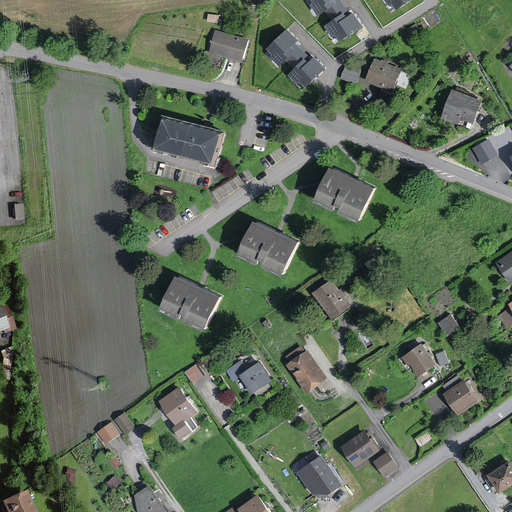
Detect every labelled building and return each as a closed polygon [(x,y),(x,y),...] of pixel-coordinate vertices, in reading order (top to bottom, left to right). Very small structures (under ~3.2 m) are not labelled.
[(314,0),(316,3),(312,6),(318,15),(336,3),(333,0),(314,0)] [(386,0),(389,3),(391,2),(396,8),(408,0),(386,0)] [(346,20),(342,14),(325,25),(332,36),(336,33),(340,39),(360,26),(352,15),(346,20)] [(420,30),(416,24),(408,29),(411,35),(420,30)] [(287,30),(268,49),(275,55),(273,57),(279,64),(294,50),(290,47),(297,41),(287,30)] [(249,39),(215,31),(209,53),(243,62),(249,39)] [(303,62),(290,75),(303,88),(323,69),(313,59),(306,65),(303,62)] [(403,71),(375,59),(365,81),(393,93),(403,71)] [(359,74),(346,68),(342,77),(355,83),(359,74)] [(473,124),(482,101),(453,90),(442,118),(459,124),(460,119),(473,124)] [(222,133),(165,117),(157,148),(214,163),(222,133)] [(497,155),(489,141),(475,148),(483,162),(497,155)] [(352,176),(332,167),(325,182),(316,201),(361,221),(377,187),(352,176)] [(276,230),(256,221),(248,238),(240,256),(285,276),(301,241),(276,230)] [(511,279),(511,252),(496,263),(509,282),(511,279)] [(200,284),(178,275),(163,309),(208,329),(223,295),(200,284)] [(351,306),(351,305),(346,299),(348,297),(342,289),(340,291),(332,280),(315,293),(333,319),(351,306)] [(511,303),(509,306),(511,308),(500,316),(510,330),(511,328),(511,303)] [(0,308),(0,336),(13,332),(4,308),(0,308)] [(459,327),(451,316),(441,323),(449,334),(459,327)] [(436,365),(421,344),(401,358),(408,368),(412,365),(420,377),(436,365)] [(327,378),(307,351),(288,365),(308,393),(327,378)] [(448,363),(445,352),(438,354),(441,365),(448,363)] [(252,393),(271,379),(258,362),(240,375),(252,393)] [(196,365),(186,372),(194,383),(204,376),(196,365)] [(443,382),(447,388),(464,376),(461,370),(443,382)] [(478,401),(464,381),(445,394),(459,414),(478,401)] [(197,413),(178,388),(161,401),(180,426),(197,413)] [(135,429),(125,414),(115,420),(125,435),(135,429)] [(112,422),(98,431),(106,444),(120,434),(112,422)] [(380,450),(366,431),(343,447),(357,466),(380,450)] [(433,437),(429,431),(417,438),(421,445),(433,437)] [(397,467),(388,453),(375,461),(385,475),(397,467)] [(121,464),(116,456),(110,460),(115,468),(121,464)] [(319,494),(329,494),(340,486),(321,458),(303,471),(319,494)] [(511,486),(511,461),(511,460),(489,475),(502,494),(511,486)] [(167,511),(149,486),(129,501),(136,511),(167,511)] [(33,511),(25,492),(0,503),(4,511),(33,511)] [(270,511),(259,496),(240,510),(241,511),(270,511)]
